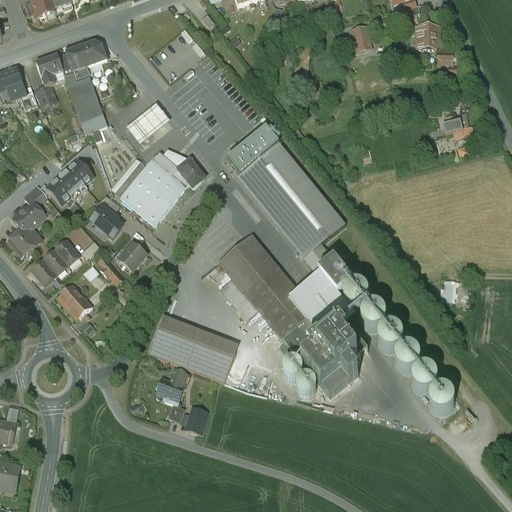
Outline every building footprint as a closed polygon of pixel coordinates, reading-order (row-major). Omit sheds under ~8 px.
[(49,0),(43,0),(41,1),(41,2),(34,5),(34,3),(33,4),(39,22),(47,19),(46,17),(54,14),(49,0)] [(49,0),(54,14),(63,10),(63,9),(70,6),(71,8),(71,7),(68,0),(49,0)] [(264,0),(234,0),(237,11),(265,2),(264,0)] [(413,0),(393,6),(395,11),(392,12),(392,15),(402,14),(417,9),(413,0)] [(333,4),(336,14),(343,11),(340,2),(333,4)] [(425,22),(422,23),(417,9),(402,14),(405,23),(406,22),(407,25),(410,25),(416,25),(418,25),(418,29),(419,29),(425,29),(426,23),(425,22)] [(282,13),(276,11),(272,23),(279,25),(282,13)] [(395,22),(384,22),(384,34),(395,35),(395,22)] [(425,29),(419,29),(418,29),(415,28),(415,52),(440,53),(440,29),(425,29)] [(371,29),(348,35),(353,56),(365,53),(363,46),(374,43),(371,29)] [(95,46),(66,56),(66,57),(73,77),(87,73),(108,65),(102,49),(95,46)] [(453,52),(442,52),(442,55),(438,55),(437,69),(443,69),(453,69),(453,52)] [(87,73),(73,77),(66,57),(58,60),(63,75),(85,138),(107,130),(104,122),(104,121),(87,73)] [(57,59),(36,67),(45,91),(55,88),(52,79),(63,75),(58,60),(57,59)] [(453,69),(443,69),(443,78),(458,78),(458,69),(453,69)] [(17,73),(2,79),(8,94),(10,99),(15,97),(19,106),(33,101),(29,92),(24,94),(17,73)] [(471,87),(451,87),(450,103),(470,103),(471,87)] [(48,93),(35,98),(40,108),(53,104),(48,93)] [(156,108),(126,133),(140,150),(170,126),(156,108)] [(457,143),(476,139),(474,129),(465,131),(463,119),(445,124),(448,137),(455,135),(457,143)] [(269,129),(228,163),(244,182),(258,171),(285,148),(269,129)] [(172,178),(153,162),(146,171),(120,202),(155,230),(190,188),(179,176),(178,173),(172,178)] [(136,163),(111,194),(120,202),(146,171),(136,163)] [(205,182),(190,164),(178,173),(190,188),(193,192),(205,182)] [(335,265),(258,171),(244,182),(240,185),(317,279),(319,278),(335,265)] [(84,188),(95,195),(98,190),(88,183),(84,188)] [(37,190),(24,202),(29,208),(33,206),(34,207),(44,198),(37,190)] [(29,208),(13,223),(22,232),(8,244),(6,245),(8,247),(7,249),(10,252),(12,251),(22,263),(23,262),(43,244),(32,232),(46,220),(34,207),(33,206),(29,208)] [(80,260),(66,244),(55,254),(68,270),(69,270),(68,269),(78,260),(79,261),(80,260)] [(102,254),(94,245),(90,249),(98,258),(102,254)] [(322,338),(245,245),(219,266),(233,284),(259,315),(296,360),(322,338)] [(119,255),(109,246),(103,253),(112,264),(119,255)] [(147,259),(133,247),(119,264),(133,276),(147,259)] [(98,258),(90,249),(86,253),(94,262),(98,258)] [(94,262),(86,253),(81,257),(89,266),(94,262)] [(68,270),(55,254),(43,264),(57,280),(56,279),(67,269),(68,270)] [(124,283),(104,261),(98,266),(102,271),(100,273),(107,282),(110,280),(117,289),(124,283)] [(43,264),(32,274),(45,290),(46,289),(45,288),(55,279),(56,280),(57,280),(43,264)] [(353,287),(335,265),(319,278),(337,300),(353,287)] [(93,268),(84,276),(91,284),(100,276),(93,268)] [(456,279),(446,279),(446,285),(443,285),(443,299),(455,299),(456,279)] [(259,315),(233,284),(220,294),(246,326),(259,315)] [(93,311),(73,288),(58,302),(77,324),(93,311)] [(360,291),(359,290),(356,290),(354,290),(352,291),(350,292),(349,293),(348,293),(347,295),(345,296),(345,298),(344,300),(344,301),(344,303),(344,305),(345,306),(345,308),(346,309),(347,311),(348,312),(349,313),(351,314),(353,315),(355,315),(357,315),(359,315),(361,314),(363,313),(365,312),(366,310),(367,309),(368,306),(369,305),(369,302),(369,301),(369,299),(368,298),(368,297),(367,296),(366,294),(365,293),(363,292),(362,291),(360,291)] [(376,311),(373,311),(371,311),(369,312),(367,312),(366,313),(365,314),(364,315),(363,317),(362,319),(361,320),(361,321),(361,324),(361,325),(362,327),(362,329),(363,330),(364,332),(366,333),(368,334),(370,335),(372,336),(374,336),(376,336),(378,335),(379,335),(380,334),(382,333),(383,332),(384,330),(385,328),(386,326),(386,325),(386,323),(386,321),(385,319),(384,317),(383,315),(382,314),(381,313),(380,312),(378,312),(376,311)] [(89,325),(82,331),(89,339),(96,333),(89,325)] [(236,358),(160,329),(148,359),(149,359),(150,358),(225,387),(236,358)] [(367,355),(346,329),(336,337),(357,363),(367,355)] [(395,332),(392,332),(390,332),(387,332),(385,333),(383,334),(382,335),(381,336),(380,338),(379,340),(379,341),(378,343),(378,344),(378,346),(379,347),(379,349),(379,350),(380,351),(381,353),(383,354),(385,355),(387,356),(389,357),(392,357),(394,356),(397,355),(398,354),(400,353),(401,351),(403,348),(403,347),(403,345),(403,344),(403,342),(403,341),(402,339),(401,338),(400,336),(398,334),(397,333),(395,332)] [(322,338),(296,360),(301,366),(327,344),(322,338)] [(301,366),(300,366),(314,382),(341,359),(342,359),(328,343),(301,366)] [(410,352),(407,352),(405,353),(403,353),(401,354),(399,356),(398,357),(397,359),(396,360),(396,362),(395,363),(395,365),(395,367),(396,368),(396,370),(397,372),(399,374),(400,375),(402,376),(404,377),(406,377),(408,377),(410,377),(412,377),(415,375),(416,374),(417,373),(419,371),(420,369),(420,368),(420,366),(420,365),(420,363),(420,362),(419,360),(418,358),(417,356),(415,355),(413,354),(412,353),(410,352)] [(341,359),(314,382),(321,392),(341,376),(349,369),(341,359)] [(302,379),(303,376),(303,372),(301,369),(299,367),(296,366),(293,365),(290,365),(287,367),(284,370),(283,373),(282,377),(283,380),(286,383),(289,385),(292,386),(296,385),(299,384),(301,382),(302,379)] [(349,369),(341,376),(349,387),(358,380),(349,369)] [(189,378),(175,372),(170,385),(184,390),(189,378)] [(428,373),(425,373),(423,373),(420,374),(417,375),(415,377),(414,379),(413,381),(413,382),(412,384),(412,386),(412,387),(412,388),(413,389),(413,391),(414,393),(416,394),(417,396),(420,397),(421,398),(423,398),(425,398),(428,398),(430,397),(432,396),(433,395),(435,393),(436,392),(436,390),(437,389),(437,387),(437,385),(437,384),(437,383),(436,381),(435,379),(434,377),(433,376),(431,375),(429,374),(428,373)] [(316,394),(317,390),(316,387),(313,384),(310,382),(307,381),(303,382),(300,383),(298,385),(296,388),(296,391),(296,395),(298,398),(300,400),(303,401),(306,402),(309,402),(312,400),(315,397),(316,394)] [(170,385),(162,382),(156,398),(163,401),(162,403),(173,408),(177,409),(185,391),(184,390),(170,385)] [(445,394),(443,394),(441,394),(440,394),(438,394),(436,395),(435,396),(434,397),(432,399),(431,400),(430,402),(430,403),(429,405),(429,407),(429,408),(430,410),(430,411),(431,412),(432,414),(433,415),(435,417),(437,418),(439,419),(441,419),(442,419),(444,419),(446,418),(449,417),(451,415),(452,414),(453,413),(453,411),(454,410),(454,408),(454,406),(454,405),(454,403),(453,402),(452,400),(451,398),(449,396),(448,395),(447,395),(445,394)] [(177,409),(173,408),(168,421),(169,421),(168,422),(180,426),(185,412),(177,409)] [(208,416),(192,410),(185,433),(201,438),(208,416)] [(0,423),(0,445),(12,447),(12,446),(17,447),(21,429),(16,428),(16,427),(0,423)] [(20,471),(0,466),(0,492),(15,495),(20,471)]
